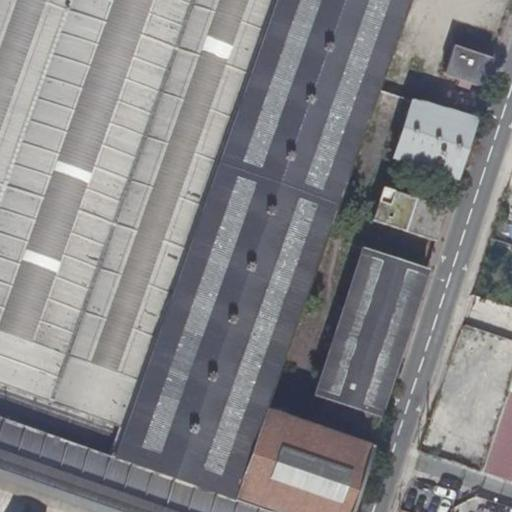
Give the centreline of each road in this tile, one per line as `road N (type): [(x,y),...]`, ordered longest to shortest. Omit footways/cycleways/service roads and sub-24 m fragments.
road 1 (tertiary): [(388,456),(511,85)]
road 2 (residential): [(388,456),(511,496)]
